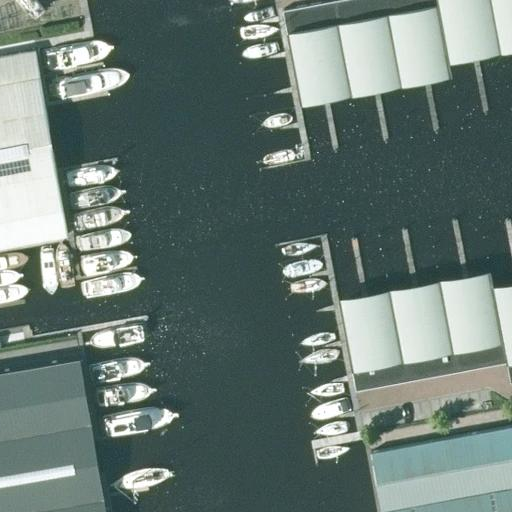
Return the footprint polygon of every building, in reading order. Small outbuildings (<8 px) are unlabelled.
[(511,0),(331,0),(282,9),(298,94),(450,66),(447,51),(511,38),(511,0)] [(35,49),(0,55),(0,246),(67,234),(35,49)] [(510,382),(511,381),(511,287),(493,291),(491,276),(339,305),(355,389),(506,361),(510,382)] [(106,511),(80,357),(0,370),(0,511),(106,511)] [(511,511),(511,424),(370,451),(381,511),(511,511)]
